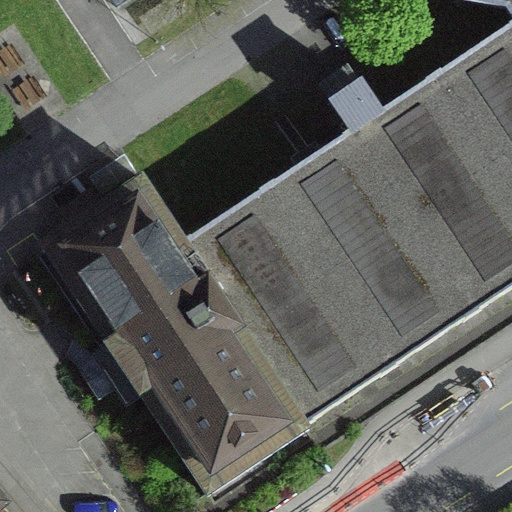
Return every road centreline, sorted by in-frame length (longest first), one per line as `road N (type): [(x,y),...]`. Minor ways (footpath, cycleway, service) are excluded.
road 1 (unclassified): [(0,202),(293,0)]
road 2 (secondary): [(404,511),(511,443)]
